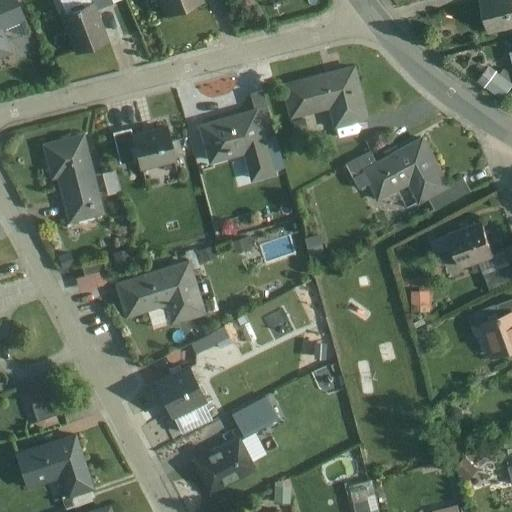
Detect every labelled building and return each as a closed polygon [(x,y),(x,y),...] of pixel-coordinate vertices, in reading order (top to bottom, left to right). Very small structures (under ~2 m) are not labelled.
[(25,0),(0,0),(0,59),(14,54),(5,32),(34,20),(25,0)] [(204,0),(158,0),(165,18),(205,3),(204,0)] [(511,0),(491,0),(481,2),(489,38),(511,32),(511,0)] [(95,4),(62,16),(76,56),(110,44),(95,4)] [(358,69),(283,88),(291,121),(329,112),(334,130),(371,121),(358,69)] [(257,111),(199,128),(210,167),(244,157),(252,184),(276,177),(257,111)] [(177,164),(169,128),(133,136),(141,172),(177,164)] [(87,135),(43,145),(51,181),(58,179),(69,225),(106,216),(87,135)] [(453,188),(428,139),(364,171),(380,202),(410,187),(419,204),(453,188)] [(485,223),(450,234),(461,268),(496,257),(485,223)] [(255,247),(261,267),(300,255),(294,234),(255,247)] [(313,258),(327,256),(324,234),(310,236),(313,258)] [(84,290),(114,282),(108,259),(88,264),(91,274),(81,276),(84,290)] [(192,262),(117,283),(127,319),(167,307),(172,326),(208,316),(192,262)] [(416,289),(416,308),(432,309),(433,290),(416,289)] [(511,314),(484,324),(496,360),(511,354),(511,314)] [(194,368),(158,378),(169,418),(205,408),(194,368)] [(30,382),(41,419),(64,412),(53,375),(30,382)] [(266,410),(242,421),(251,440),(275,429),(266,410)] [(79,435),(16,455),(27,490),(62,479),(69,499),(96,490),(79,435)] [(244,443),(195,457),(206,496),(256,482),(244,443)] [(359,511),(383,511),(379,479),(356,482),(359,511)]
